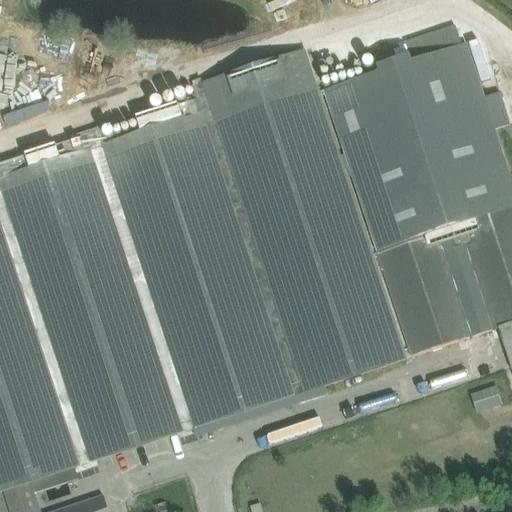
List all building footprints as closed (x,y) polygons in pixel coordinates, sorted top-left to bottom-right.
[(374,78),(325,94),(377,251),(378,254),(511,210),(511,182),(495,131),(509,126),(499,95),(484,99),(467,47),(462,49),(455,28),(401,46),(405,59),(372,70),(374,78)] [(0,492),(5,491),(30,483),(54,475),(295,396),(407,360),(305,51),(203,85),(202,80),(193,83),(194,87),(193,87),(197,100),(167,110),(136,120),(140,134),(104,146),(102,140),(84,146),(82,139),(0,165),(0,492)] [(511,210),(378,254),(406,338),(412,357),(498,329),(511,370),(511,210)] [(494,388),(472,395),(478,413),(500,406),(494,388)] [(54,475),(30,483),(33,494),(58,486),(54,475)] [(30,483),(5,491),(11,509),(12,511),(108,511),(104,497),(58,511),(39,511),(33,494),(30,483)]
